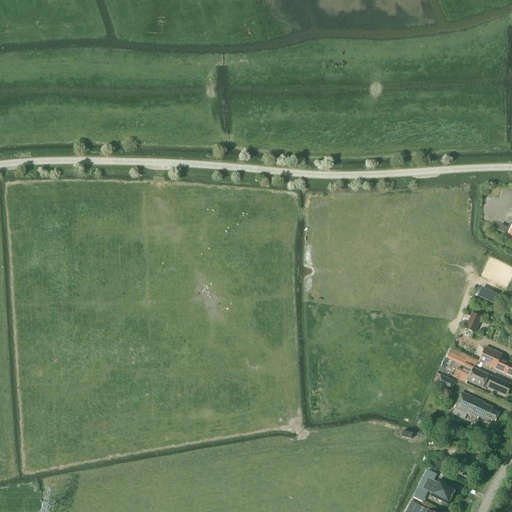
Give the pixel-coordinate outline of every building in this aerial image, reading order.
[(498,230),(505,233),(508,228),(501,225),(498,230)] [(491,292),(488,301),(493,303),(497,295),(491,292)] [(471,313),(464,329),(474,333),(481,318),(471,313)] [(467,356),(450,349),(445,359),(462,367),(467,356)] [(511,378),(511,365),(500,360),(501,356),(485,349),(479,363),(511,378)] [(511,387),(491,378),(465,365),(458,380),(466,384),(468,381),(485,389),(505,398),(511,387)] [(455,382),(440,375),(436,384),(451,391),(455,382)] [(462,394),(453,409),(452,413),(463,418),(465,415),(477,420),(478,418),(490,424),(491,421),(494,423),(498,415),(491,411),(491,409),(484,406),(484,404),(462,394)] [(401,437),(411,439),(412,434),(402,431),(401,437)] [(443,475),(444,475),(460,462),(457,458),(452,461),(449,457),(442,463),(440,461),(438,464),(431,461),(428,467),(436,471),(437,469),(440,471),(443,475)] [(431,493),(431,494),(429,497),(448,506),(456,490),(437,481),(436,482),(432,480),(434,474),(426,471),(416,492),(424,496),(426,491),(431,493)] [(430,511),(428,511),(411,502),(405,511),(430,511)]
